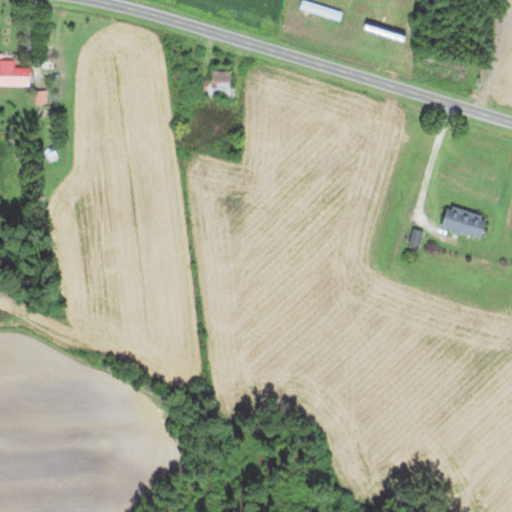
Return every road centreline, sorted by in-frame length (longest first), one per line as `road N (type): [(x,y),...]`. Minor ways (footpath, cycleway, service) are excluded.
road 1 (residential): [(104,0),(511,120)]
road 2 (residential): [(164,15),(201,377)]
road 3 (residential): [(497,0),(401,274)]
